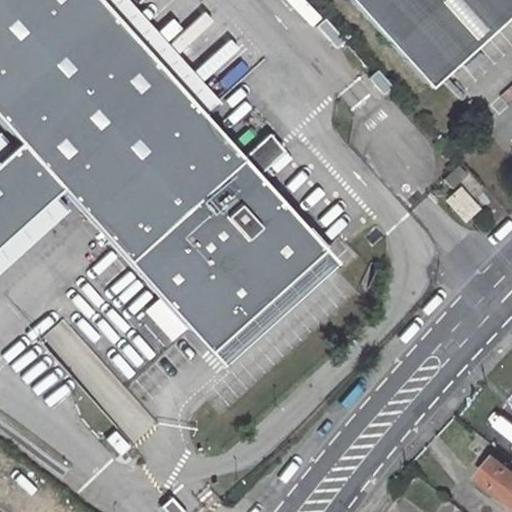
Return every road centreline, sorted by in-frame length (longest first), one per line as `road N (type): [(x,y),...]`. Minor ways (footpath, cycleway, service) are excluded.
road 1 (secondary): [(382,420),(511,289)]
road 2 (secondary): [(382,420),(294,511)]
